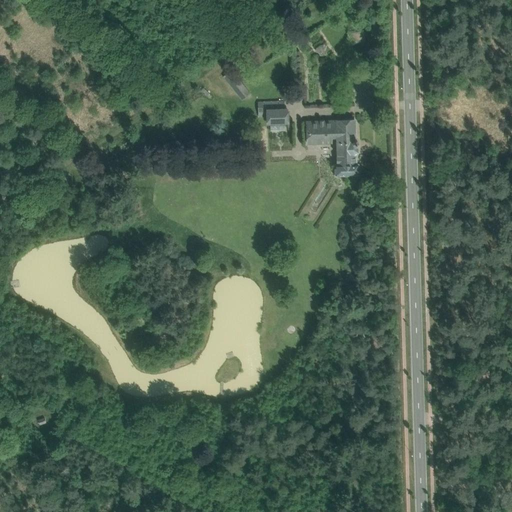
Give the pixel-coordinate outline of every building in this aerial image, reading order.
[(223,79),(238,98),(247,92),(231,72),(223,79)] [(281,102),(258,102),(258,112),(268,112),(268,121),(286,121),(286,105),(281,105),(281,102)] [(333,177),(357,176),(355,120),(303,122),(303,145),(329,144),(329,155),(332,155),(332,164),(333,177)] [(282,334),(288,331),(285,325),(279,329),(282,334)] [(38,428),(45,425),(42,418),(34,421),(38,428)]
